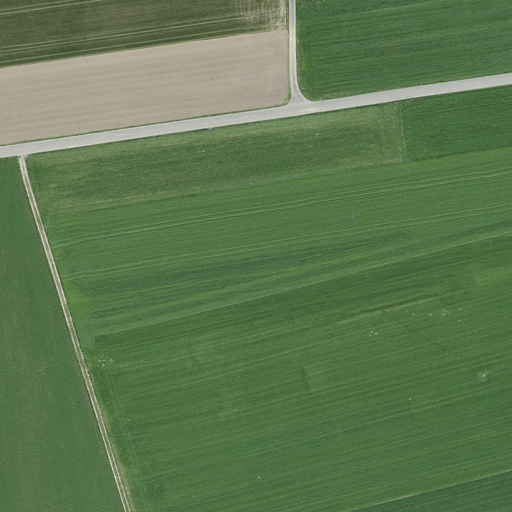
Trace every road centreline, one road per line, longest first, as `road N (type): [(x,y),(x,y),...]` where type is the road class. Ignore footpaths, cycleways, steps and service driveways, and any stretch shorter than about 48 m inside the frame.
road 1 (track): [(16,150),(129,511)]
road 2 (tertiary): [(295,110),(0,152)]
road 3 (tertiary): [(511,78),(295,110)]
